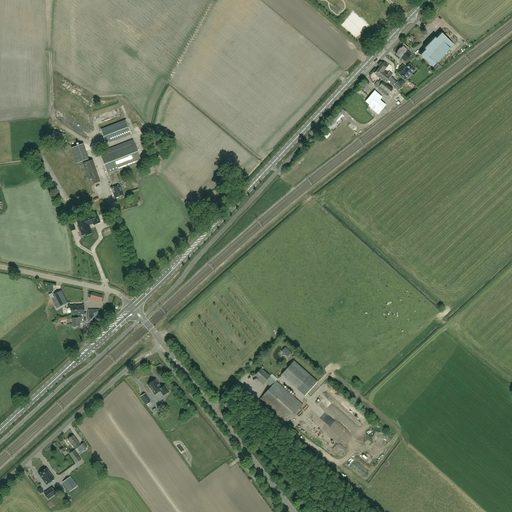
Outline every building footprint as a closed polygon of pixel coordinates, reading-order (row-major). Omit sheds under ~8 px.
[(418,53),(433,67),(454,45),(439,31),(438,33),(439,33),(435,37),(433,35),(432,37),(433,37),(425,46),(424,45),(422,46),(425,48),(421,53),(420,52),(418,53)] [(405,61),(409,57),(411,55),(407,51),(409,48),(404,44),(396,53),(405,61)] [(384,62),(374,74),(381,79),(383,81),(386,83),(388,80),(391,76),(393,74),(389,72),(388,74),(384,71),(388,66),(384,62)] [(416,69),(410,64),(406,68),(403,65),(397,72),(402,77),(402,76),(406,80),(416,69)] [(378,81),(374,86),(378,88),(377,89),(387,96),(387,97),(393,89),(383,82),(383,81),(381,79),(379,82),(378,81)] [(369,93),(374,88),(371,84),(366,89),(369,93)] [(369,97),(366,101),(379,113),(381,112),(386,106),(379,100),(381,98),(374,92),(369,97)] [(342,114),(343,115),(346,112),(341,108),(327,124),(331,127),(342,114)] [(111,142),(131,134),(126,120),(101,129),(105,141),(111,142)] [(63,143),(65,133),(54,130),(51,139),(63,143)] [(111,188),(115,198),(124,195),(120,185),(116,174),(142,163),(133,139),(100,152),(109,176),(110,176),(114,187),(111,188)] [(77,163),(89,159),(83,143),(71,147),(77,163)] [(93,184),(94,184),(100,181),(93,160),(83,163),(85,170),(86,170),(90,182),(92,181),(93,184)] [(82,222),(78,224),(83,235),(85,234),(86,234),(86,235),(92,233),(90,228),(89,228),(88,227),(89,226),(88,225),(94,223),(94,224),(100,222),(96,213),(91,215),(85,218),(86,219),(85,220),(81,221),(82,222)] [(61,291),(54,295),(55,297),(59,304),(61,303),(62,305),(67,303),(61,291)] [(91,298),(94,299),(97,300),(101,301),(103,295),(92,293),(91,298)] [(75,314),(81,314),(84,314),(84,305),(71,306),(71,308),(68,308),(68,309),(68,312),(69,313),(71,313),(71,315),(75,314)] [(95,322),(99,319),(99,310),(88,310),(89,322),(95,322)] [(81,314),(75,314),(75,315),(74,315),(74,318),(73,318),(73,326),(74,328),(76,328),(76,326),(80,326),(80,321),(82,321),(82,317),(81,317),(81,314)] [(317,382),(310,375),(294,361),(284,373),(307,394),(317,382)] [(287,423),(303,405),(276,381),(278,379),(272,374),(270,376),(261,369),(256,375),(261,380),(260,381),(263,384),(265,382),(271,387),(260,399),(287,423)] [(164,395),(169,391),(165,386),(162,388),(161,386),(160,387),(155,380),(153,381),(153,380),(150,382),(150,383),(148,385),(150,388),(154,395),(159,392),(159,393),(161,391),(161,392),(161,391),(164,395)] [(77,448),(81,446),(79,443),(73,435),(68,439),(74,447),(76,449),(77,448)] [(76,463),(81,459),(75,450),(69,454),(76,463)] [(40,472),(40,473),(39,474),(47,485),(55,479),(47,468),(43,471),(42,471),(40,472)] [(70,492),(78,486),(71,476),(63,482),(70,492)] [(44,493),(48,499),(56,493),(52,488),(44,493)]
